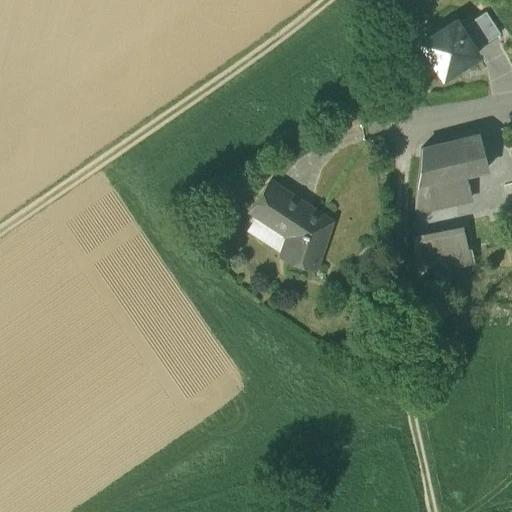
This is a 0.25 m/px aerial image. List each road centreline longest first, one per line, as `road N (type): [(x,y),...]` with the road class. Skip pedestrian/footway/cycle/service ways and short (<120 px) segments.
road 1 (track): [(327,0),(0,234)]
road 2 (residential): [(391,138),(405,183),(407,405)]
road 3 (residential): [(511,110),(391,138)]
